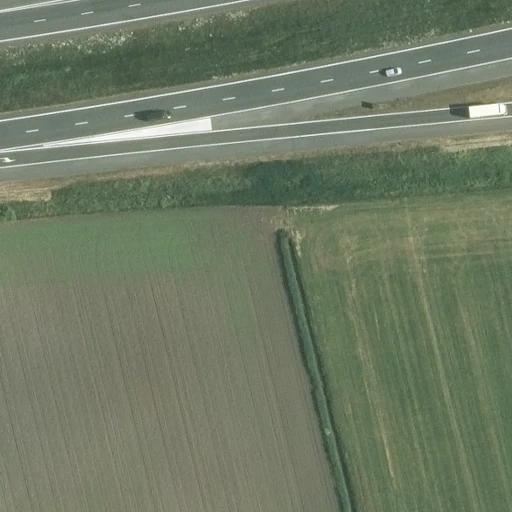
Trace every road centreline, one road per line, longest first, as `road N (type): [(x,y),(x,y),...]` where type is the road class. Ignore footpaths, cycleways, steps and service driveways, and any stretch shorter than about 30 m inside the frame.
road 1 (motorway): [(0,137),(511,45)]
road 2 (motorway): [(0,140),(211,139),(511,113)]
road 3 (motorway): [(178,0),(0,29)]
